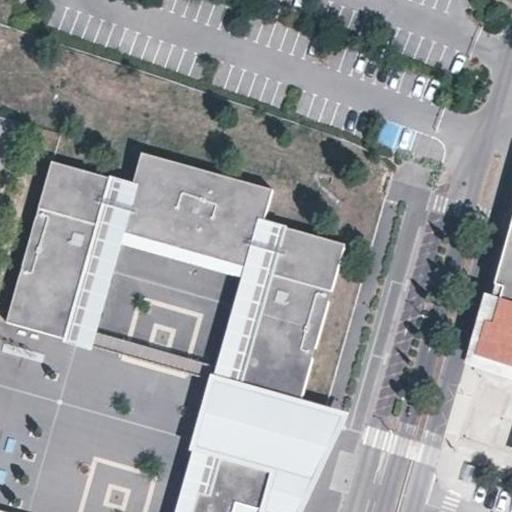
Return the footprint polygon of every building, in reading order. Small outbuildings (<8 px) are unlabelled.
[(252,285),(269,229),(275,203),(144,165),(136,190),(120,247),(252,285)] [(9,325),(71,345),(85,297),(42,285),(45,276),(76,285),(80,272),(91,275),(97,255),(84,250),(87,237),(59,228),(62,219),(103,231),(116,184),(53,166),(9,325)] [(120,247),(136,190),(116,184),(103,231),(62,219),(59,228),(87,237),(84,250),(97,255),(91,275),(80,272),(76,285),(45,276),(42,285),(85,297),(71,345),(90,351),(120,247)] [(205,511),(221,457),(285,476),(275,511),(309,511),(352,424),(305,411),(241,393),(254,347),(296,359),(298,349),(267,339),(271,325),(261,323),(266,303),(280,306),(284,293),(313,301),(315,291),(274,279),(287,234),(269,229),(252,285),(243,316),(185,511),(205,511)] [(305,411),(351,252),(287,234),(274,279),(315,291),(313,301),(284,293),(280,306),(266,303),(261,323),(271,325),(267,339),(298,349),(296,359),(254,347),(241,393),(305,411)] [(511,234),(496,295),(502,296),(504,297),(499,313),(492,311),(480,356),(511,366),(511,234)] [(499,313),(504,297),(502,296),(496,295),(492,311),(499,313)] [(275,511),(285,476),(221,457),(205,511),(275,511)]
